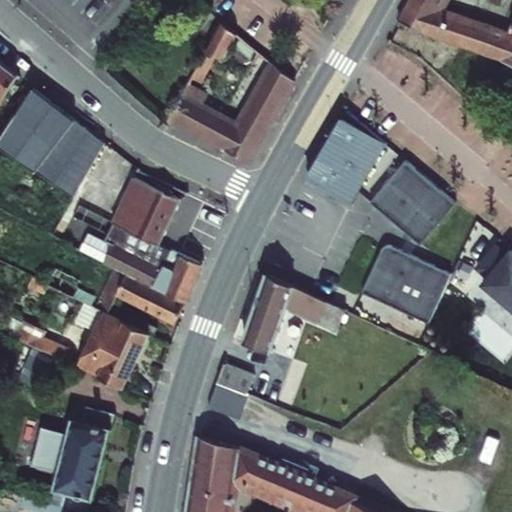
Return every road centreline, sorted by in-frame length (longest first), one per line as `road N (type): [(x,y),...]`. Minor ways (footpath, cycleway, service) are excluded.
road 1 (secondary): [(264,195),(195,354),(158,511)]
road 2 (residential): [(264,195),(136,129),(0,10)]
road 3 (secondary): [(375,0),(264,195)]
